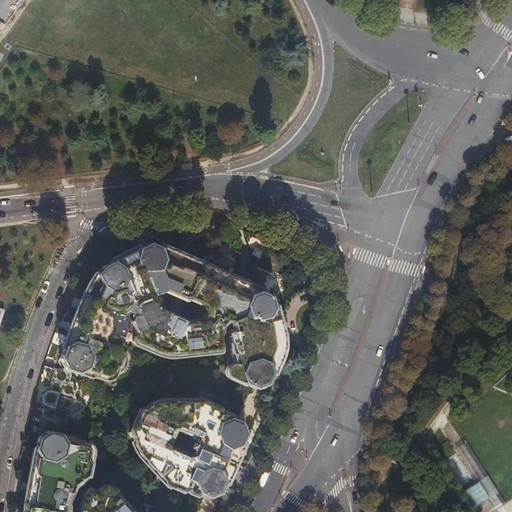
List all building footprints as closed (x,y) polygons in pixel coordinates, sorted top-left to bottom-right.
[(112,259),(113,261),(103,266),(97,274),(95,274),(91,280),(87,285),(82,297),(80,303),(70,328),(62,348),(63,348),(59,359),(65,370),(90,378),(97,374),(103,377),(105,377),(108,376),(110,375),(112,373),(113,369),(118,367),(121,359),(118,348),(125,332),(119,321),(121,316),(122,315),(124,314),(126,313),(127,311),(132,309),(134,310),(129,322),(135,334),(133,339),(133,341),(134,342),(135,344),(165,357),(218,351),(219,350),(220,348),(219,335),(220,334),(222,331),(221,330),(222,327),(227,319),(229,320),(228,325),(229,329),(228,332),(230,356),(232,362),(230,362),(228,363),(226,364),(224,366),(223,370),(223,372),(224,375),(226,377),(239,383),(242,382),(256,389),(267,385),(272,374),(273,375),(284,352),(285,348),(285,344),(285,342),(281,328),(275,306),(274,306),(271,296),(262,292),(263,290),(161,245),(160,247),(150,242),(141,246),(140,245),(112,259)] [(72,394),(49,392),(49,397),(45,397),(44,405),(70,407),(72,394)] [(181,491),(185,489),(187,491),(195,495),(199,494),(207,497),(219,492),(223,482),(225,483),(226,480),(230,472),(231,468),(242,445),(240,444),(245,434),(241,422),(233,418),(231,414),(223,410),(220,411),(218,406),(204,399),(165,400),(162,400),(155,401),(151,403),(145,407),(144,406),(139,408),(129,431),(130,436),(132,437),(133,441),(133,445),(135,449),(138,455),(141,458),(165,485),(181,491)] [(246,401),(239,417),(250,421),(256,405),(246,401)] [(130,511),(112,493),(111,490),(110,488),(109,487),(107,486),(104,485),(101,485),(99,486),(98,487),(96,489),(94,492),(85,488),(80,495),(77,502),(75,509),(76,509),(75,511),(64,511),(66,504),(75,485),(87,477),(90,464),(87,460),(89,453),(89,450),(87,448),(85,446),(76,443),(73,438),(48,432),(36,438),(33,449),(32,449),(25,486),(24,490),(22,506),(21,511),(130,511)] [(489,497),(478,481),(462,492),(472,508),(489,497)]
